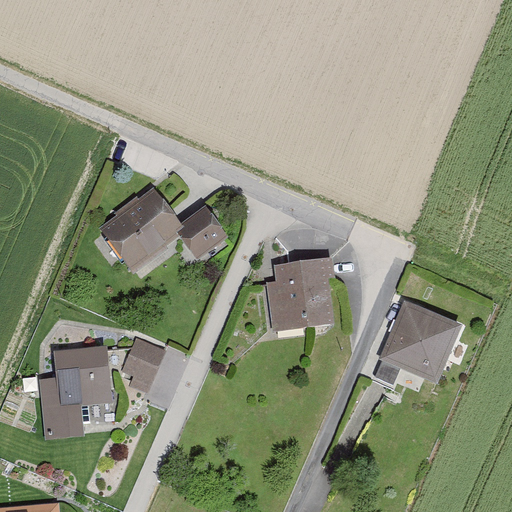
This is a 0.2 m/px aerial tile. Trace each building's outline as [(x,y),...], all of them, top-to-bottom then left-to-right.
[(161,191),(103,231),(130,270),(180,235),(196,257),(229,233),(208,204),(182,221),(161,191)] [(335,273),(332,254),(274,262),(276,279),(266,280),(273,329),(334,321),(327,274),(335,273)] [(462,321),(404,297),(379,357),(437,381),(462,321)] [(166,349),(136,337),(122,371),(151,383),(166,349)] [(107,344),(55,348),(58,377),(41,378),(46,437),(83,434),(80,402),(111,399),(107,344)] [(60,511),(60,502),(0,505),(0,511),(60,511)]
